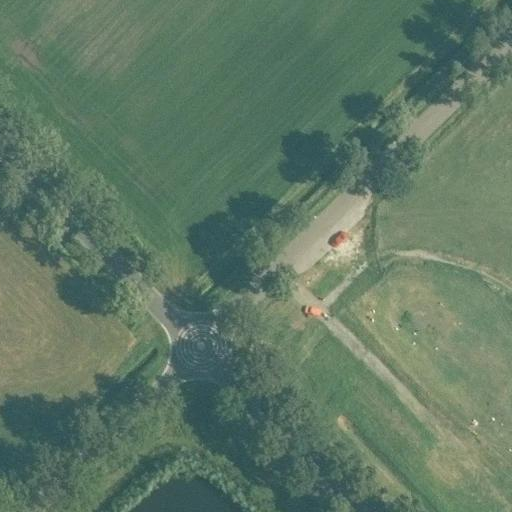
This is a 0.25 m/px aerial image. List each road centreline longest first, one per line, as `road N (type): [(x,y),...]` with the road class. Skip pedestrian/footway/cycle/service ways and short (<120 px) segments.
road 1 (unclassified): [(200,347),(511,39)]
road 2 (unclassified): [(200,347),(0,142)]
road 3 (unclassified): [(32,511),(200,347)]
road 4 (unclassified): [(359,511),(200,347)]
